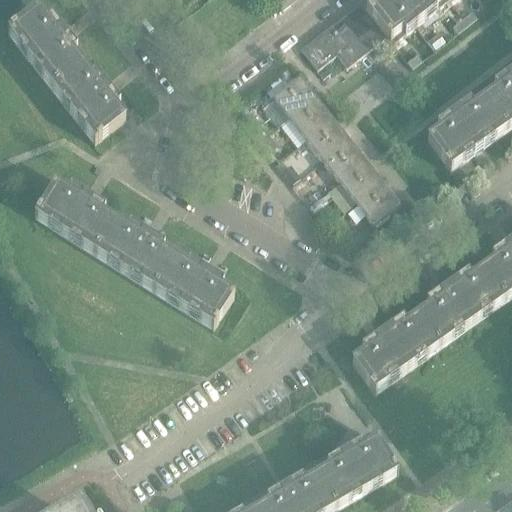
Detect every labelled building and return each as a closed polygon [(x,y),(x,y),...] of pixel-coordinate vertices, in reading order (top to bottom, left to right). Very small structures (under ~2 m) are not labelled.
[(292,7),(286,0),(269,0),(282,15),(292,7)] [(393,49),(448,6),(443,0),(384,0),(367,14),(366,14),(365,14),(366,15),(376,29),(386,42),(390,46),(393,49)] [(376,29),(366,15),(365,15),(360,8),(350,16),(366,37),(376,29)] [(77,54),(64,39),(52,23),(48,26),(38,14),(15,32),(14,32),(10,35),(10,36),(7,38),(8,39),(9,39),(51,92),(81,68),(73,57),(77,54)] [(366,37),(350,16),(341,23),(358,44),(366,37)] [(467,30),(477,23),(472,16),(462,23),(467,30)] [(358,44),(341,23),(331,31),(347,52),(358,44)] [(458,38),(467,30),(462,23),(453,31),(458,38)] [(347,73),(386,42),(376,29),(366,37),(358,44),(347,52),(331,31),(301,54),(301,55),(317,76),(336,60),(347,73)] [(441,50),(432,40),(426,45),(435,55),(441,50)] [(412,73),(422,66),(417,59),(407,67),(412,73)] [(120,109),(107,93),(95,78),(91,81),(81,68),(51,92),(94,148),(94,149),(98,147),(102,144),(102,143),(126,124),(116,112),(120,109)] [(506,136),(511,131),(511,77),(494,91),(497,95),(483,104),(506,136)] [(315,103),(312,99),(300,84),(301,83),(300,82),(271,104),(272,105),(273,105),(289,124),(315,103)] [(331,124),(329,120),(315,103),(289,124),(305,145),(331,124)] [(451,175),(506,136),(483,104),(472,112),(469,108),(437,131),(440,135),(427,144),(445,169),(444,169),(448,173),(450,176),(451,176),(451,175)] [(321,165),(348,145),(331,124),(305,145),(321,165)] [(365,166),(362,163),(348,145),(321,165),(338,187),(365,166)] [(381,187),(378,184),(365,166),(338,187),(355,208),(381,187)] [(372,231),(400,209),(399,208),(398,209),(381,187),(355,208),(371,229),(370,230),(372,231)] [(103,219),(105,215),(91,206),(92,205),(85,201),(84,201),(70,193),(67,197),(55,189),(38,216),(37,216),(34,220),(35,221),(33,224),(34,225),(36,224),(94,260),(115,226),(103,219)] [(162,256),(164,252),(151,243),(152,242),(144,237),(143,238),(130,230),(128,234),(115,226),(94,260),(153,297),(174,263),(162,256)] [(505,306),(511,301),(511,247),(492,262),(495,266),(483,274),(505,306)] [(221,292),(223,288),(210,280),(210,279),(203,274),(202,275),(189,267),(186,271),(174,263),(153,297),(213,333),(212,334),(213,335),(215,331),(216,331),(218,327),(234,301),(221,292)] [(440,352),(505,306),(483,274),(470,283),(467,279),(427,308),(430,312),(418,320),(440,352)] [(375,398),(440,352),(418,320),(405,329),(402,325),(362,354),(365,358),(352,367),(371,394),(371,395),(374,399),(375,400),(376,399),(375,398)] [(335,511),(339,511),(396,479),(397,480),(398,479),(396,476),(393,471),(378,445),(364,453),(361,448),(327,469),(330,473),(317,480),(327,497),(335,511)] [(335,511),(327,497),(317,480),(304,488),(301,483),(267,503),(269,508),(262,511),(335,511)]
